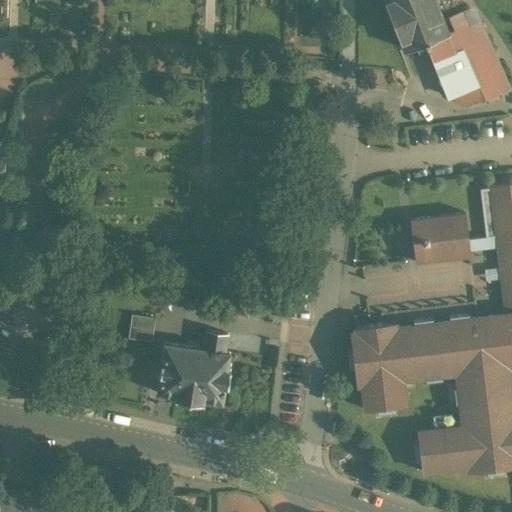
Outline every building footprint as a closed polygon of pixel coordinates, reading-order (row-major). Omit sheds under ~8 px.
[(435,0),(385,0),(405,48),(425,41),(448,32),(447,31),(435,0)] [(489,45),(478,50),(468,26),(461,10),(448,16),(454,29),(447,31),(448,32),(425,41),(426,44),(427,43),(433,59),(462,47),(478,84),(485,99),(510,88),(490,44),(489,45)] [(489,45),(478,21),(468,26),(478,50),(489,45)] [(462,47),(433,59),(448,96),(478,84),(462,47)] [(511,180),(502,182),(502,183),(494,184),(494,186),(480,187),(486,235),(468,237),(469,249),(502,245),(504,266),(496,267),(497,277),(505,276),(510,312),(469,317),(468,313),(449,315),(450,319),(433,321),(432,317),(413,319),(414,323),(396,326),(395,320),(355,325),(356,331),(350,331),(352,349),(348,350),(350,366),(354,365),(356,383),(362,382),(365,408),(377,407),(377,411),(394,409),(393,405),(405,403),(402,382),(410,381),(410,377),(425,375),(426,379),(441,377),(441,373),(452,371),(451,367),(456,366),(458,386),(454,386),(456,402),(460,401),(463,424),(417,430),(418,442),(414,442),(416,459),(420,458),(422,470),(468,464),(469,470),(486,468),(487,472),(503,470),(502,466),(511,464),(511,395),(511,393),(511,377),(510,378),(508,360),(511,359),(511,360),(511,180)] [(465,211),(410,218),(415,261),(458,256),(458,250),(467,249),(468,255),(470,254),(469,249),(468,237),(465,211)] [(54,278),(41,282),(45,294),(57,291),(54,278)] [(155,316),(131,313),(128,336),(152,340),(155,316)] [(203,346),(163,340),(156,392),(175,395),(174,398),(203,402),(203,399),(222,402),(225,384),(228,385),(231,368),(227,367),(230,350),(225,349),(228,332),(205,329),(203,346)] [(39,511),(40,489),(0,488),(0,511),(39,511)]
